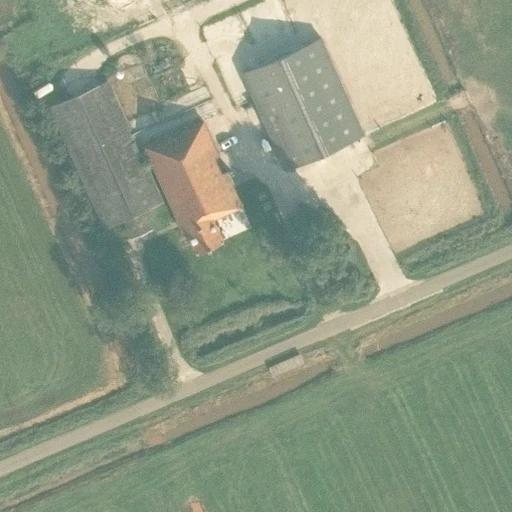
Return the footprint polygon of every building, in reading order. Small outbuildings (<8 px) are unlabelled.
[(269,0),(263,4),(272,22),(293,12),(286,0),(269,0)] [(242,72),(285,169),(364,134),(320,37),(242,72)] [(150,63),(169,102),(191,92),(172,52),(150,63)] [(221,79),(230,98),(242,92),(233,73),(221,79)] [(416,138),(438,130),(429,106),(426,107),(414,77),(396,84),(416,138)] [(123,218),(132,236),(150,228),(142,210),(163,200),(108,80),(52,106),(107,225),(123,218)] [(226,143),(241,136),(228,105),(212,112),(226,143)] [(186,229),(196,252),(223,240),(213,218),(242,206),(226,170),(221,172),(214,156),(219,154),(204,120),(145,146),(182,231),(186,229)]
